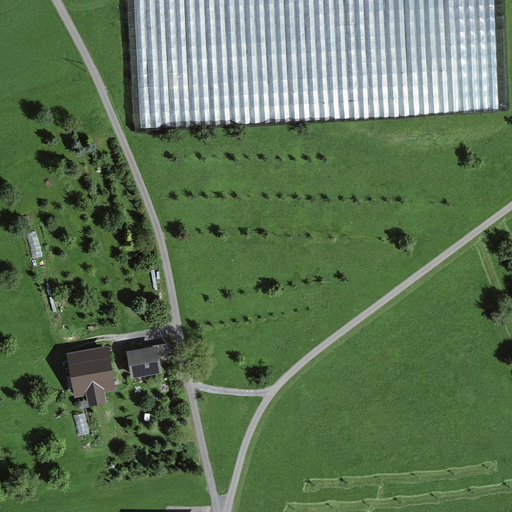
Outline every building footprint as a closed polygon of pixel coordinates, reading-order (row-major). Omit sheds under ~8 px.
[(498,0),(129,0),(137,130),(505,110),(498,0)] [(37,230),(28,233),(35,257),(44,254),(37,230)] [(129,347),(134,375),(164,371),(160,342),(129,347)] [(110,392),(119,390),(110,345),(74,353),(78,375),(75,376),(79,396),(89,394),(92,406),(112,402),(110,392)] [(40,360),(50,355),(47,350),(37,355),(40,360)] [(76,414),(81,434),(91,432),(86,412),(76,414)]
